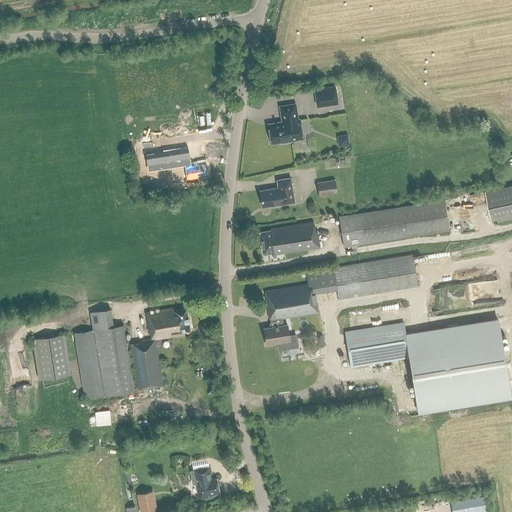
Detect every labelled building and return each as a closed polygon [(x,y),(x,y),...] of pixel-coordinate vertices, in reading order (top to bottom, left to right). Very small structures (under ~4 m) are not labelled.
[(337,103),(335,87),(315,90),(317,106),(337,103)] [(297,120),(295,105),(280,107),(282,122),(269,125),(269,129),(268,131),(269,137),(271,139),(271,143),(281,142),(281,143),(291,142),(290,140),(302,139),(299,120),(297,120)] [(338,134),(340,144),(351,142),(349,132),(338,134)] [(144,144),(144,141),(138,142),(138,143),(131,144),(132,154),(135,153),(145,152),(144,144)] [(196,164),(196,161),(184,163),(186,180),(196,178),(196,176),(205,174),(204,163),(196,164)] [(261,205),(262,207),(273,205),(273,206),(294,203),(290,178),(277,180),(278,188),(259,191),(260,199),(259,201),(260,204),(261,205)] [(336,193),(334,180),(316,183),(318,196),(336,193)] [(172,192),(171,185),(159,187),(160,194),(172,192)] [(511,185),(485,192),(491,222),(511,217),(511,185)] [(449,230),(445,201),(340,217),(344,246),(449,230)] [(270,230),(270,231),(259,233),(262,254),(270,253),(270,255),(318,248),(316,231),(314,231),(313,223),(270,230)] [(282,318),(317,312),(314,292),(336,288),(338,299),(416,285),(417,285),(412,258),(411,254),(305,272),(307,284),(264,291),(267,309),(268,309),(270,322),(269,325),(269,327),(263,328),(264,333),(263,333),(264,336),(265,336),(266,345),(277,343),(279,351),(299,348),(296,334),(289,336),(287,324),(283,325),(282,318)] [(89,313),(92,331),(73,334),(84,399),(133,391),(129,364),(134,363),(138,390),(163,386),(155,339),(171,337),(170,334),(189,330),(186,309),(173,311),(173,309),(146,313),(149,332),(150,332),(151,339),(138,341),(138,343),(131,344),(133,357),(128,358),(122,326),(112,327),(109,309),(89,313)] [(404,324),(345,334),(351,365),(409,356),(418,412),(510,397),(498,320),(406,335),(404,324)] [(39,381),(48,379),(70,375),(63,336),(32,341),(39,381)] [(111,425),(110,410),(95,412),(96,426),(111,425)] [(191,481),(194,480),(198,498),(207,497),(207,495),(218,493),(215,477),(210,478),(208,466),(192,469),(192,470),(189,470),(191,481)] [(142,511),(152,510),(149,491),(137,494),(140,511),(142,511)]
